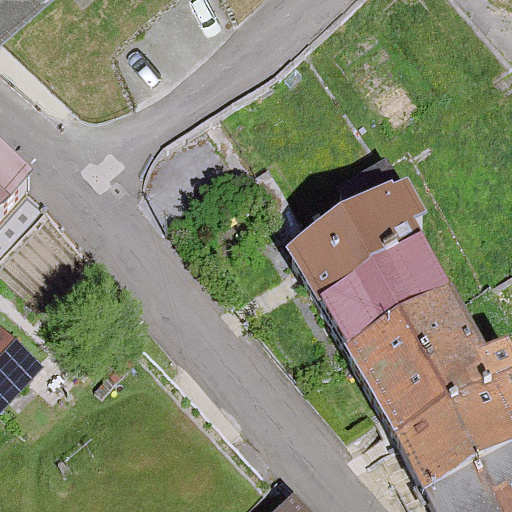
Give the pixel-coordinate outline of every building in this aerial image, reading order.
[(0,0),(0,16),(18,0),(0,0)] [(0,222),(30,189),(0,160),(0,222)] [(294,264),(393,454),(511,392),(511,374),(506,363),(485,374),(415,241),(422,237),(406,206),(294,264)] [(0,415),(42,375),(0,332),(0,415)] [(423,511),(511,511),(511,392),(393,454),(423,511)]
